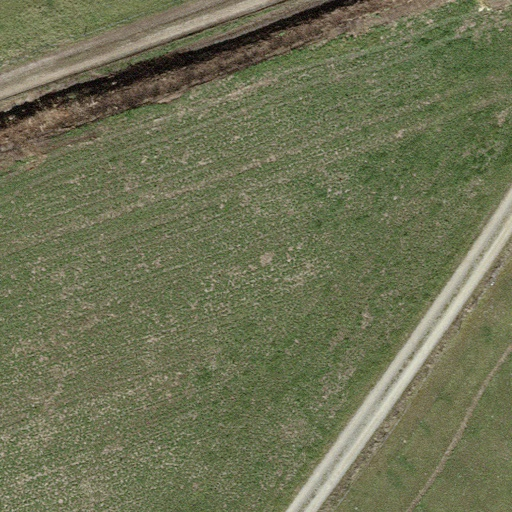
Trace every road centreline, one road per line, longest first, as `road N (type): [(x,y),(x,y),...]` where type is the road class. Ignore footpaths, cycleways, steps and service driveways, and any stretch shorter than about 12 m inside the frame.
road 1 (track): [(306,511),(511,218)]
road 2 (track): [(0,90),(245,0)]
